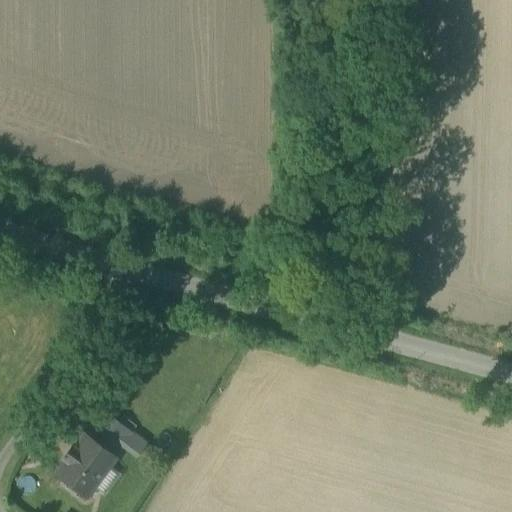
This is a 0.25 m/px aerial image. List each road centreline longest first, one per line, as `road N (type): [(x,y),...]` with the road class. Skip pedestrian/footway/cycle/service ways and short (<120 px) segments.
road 1 (unclassified): [(129,271),(511,375)]
road 2 (unclassified): [(0,466),(129,271)]
road 3 (unclassified): [(0,233),(129,271)]
